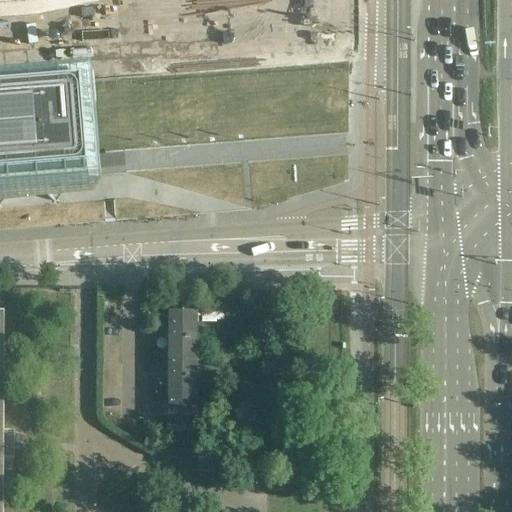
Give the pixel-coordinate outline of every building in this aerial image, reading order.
[(103,186),(95,92),(0,99),(0,210),(104,202),(103,186)] [(3,511),(3,471),(3,459),(14,460),(14,448),(14,432),(3,432),(4,314),(0,314),(0,511),(3,511)] [(195,355),(195,315),(170,315),(170,355),(195,355)] [(195,394),(195,355),(170,355),(169,394),(195,394)] [(195,433),(195,394),(169,394),(169,433),(195,433)]
